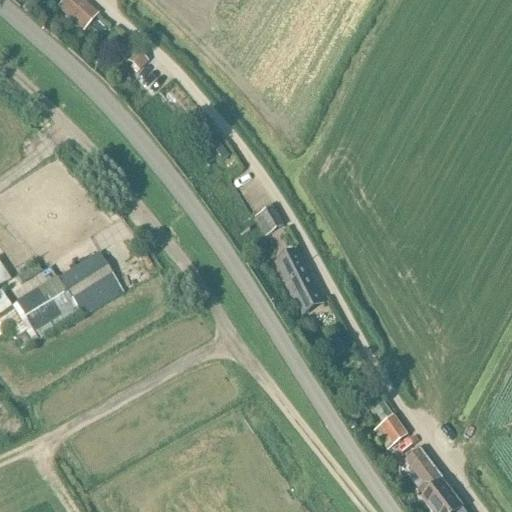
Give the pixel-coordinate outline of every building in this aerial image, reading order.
[(67,0),(59,9),(73,22),(83,31),(97,17),(77,0),(67,0)] [(144,60),(134,70),(140,75),(150,66),(144,60)] [(283,228),(272,209),(258,217),(269,236),(283,228)] [(276,266),(302,314),(322,302),(297,255),(276,266)] [(98,256),(57,281),(80,317),(82,320),(122,295),(98,256)] [(22,286),(42,274),(38,266),(17,278),(22,286)] [(0,288),(8,283),(7,282),(0,270),(0,288)] [(21,302),(15,306),(16,306),(37,343),(80,317),(57,281),(49,285),(21,302)] [(25,335),(15,342),(22,353),(33,346),(25,335)] [(375,432),(387,450),(405,436),(393,419),(379,429),(375,432)] [(417,490),(423,497),(420,499),(430,511),(463,511),(441,482),(442,481),(419,451),(405,462),(422,485),(417,490)]
